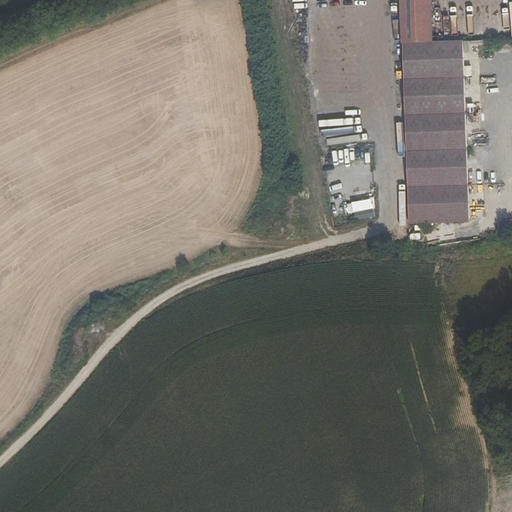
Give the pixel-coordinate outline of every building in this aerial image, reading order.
[(400,0),(402,42),(432,41),(430,0),(400,0)] [(432,41),(402,42),(403,80),(463,77),(462,40),(432,41)] [(463,77),(403,80),(404,115),(465,113),(463,77)] [(479,111),(479,123),(493,123),(492,110),(479,111)] [(465,113),(404,115),(406,151),(466,149),(465,113)] [(466,149),(406,151),(407,187),(467,185),(466,149)] [(467,185),(407,187),(408,224),(469,222),(467,185)] [(373,209),(354,213),(356,222),(375,217),(373,209)]
